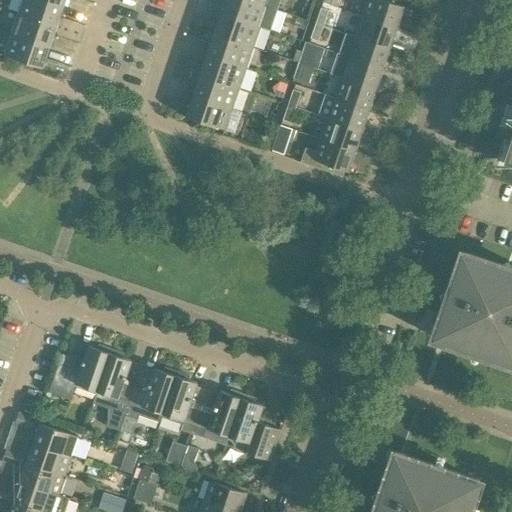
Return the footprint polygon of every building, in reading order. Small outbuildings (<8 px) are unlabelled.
[(46,0),(23,0),(19,14),(57,26),(64,6),(46,0)] [(227,0),(222,14),(260,27),(270,30),(276,10),(247,0),(227,0)] [(247,0),(276,10),(279,0),(247,0)] [(383,0),(367,0),(362,16),(397,28),(404,7),(383,0)] [(321,8),(316,23),(324,26),(329,11),(321,8)] [(19,14),(12,34),(50,47),(57,26),(19,14)] [(222,14),(215,35),(253,48),(260,27),(222,14)] [(362,16),(355,37),(390,48),(397,28),(362,16)] [(316,23),(311,39),(319,41),(324,26),(316,23)] [(12,34),(5,55),(43,68),(50,47),(12,34)] [(383,69),(390,48),(355,37),(346,34),(339,54),(383,69)] [(215,35),(208,55),(246,68),(253,48),(215,35)] [(304,48),(299,63),(313,68),(318,53),(304,48)] [(331,74),(342,78),(376,89),(383,69),(339,54),(337,53),(331,74)] [(208,55),(201,76),(239,89),(246,68),(208,55)] [(299,63),(294,78),(308,83),(313,68),(299,63)] [(201,76),(194,96),(232,109),(239,89),(201,76)] [(342,78),(335,98),(369,110),(376,89),(342,78)] [(293,90),(288,105),(296,108),(301,92),(293,90)] [(325,95),(318,115),(328,118),(362,130),(369,110),(335,98),(325,95)] [(194,96),(187,117),(225,130),(232,109),(194,96)] [(288,105),(283,120),(291,123),(296,108),(288,105)] [(328,118),(321,139),(355,151),(362,130),(328,118)] [(297,132),(282,126),(279,134),(290,138),(294,139),(297,132)] [(511,137),(505,136),(495,165),(511,165),(511,137)] [(306,148),(301,162),(343,177),(345,171),(348,172),(355,151),(321,139),(316,152),(306,148)] [(511,268),(464,252),(434,338),(511,364),(511,268)] [(62,353),(49,392),(72,400),(76,388),(96,395),(112,349),(99,345),(98,349),(89,346),(84,360),(62,353)] [(96,395),(93,403),(108,408),(107,427),(121,432),(126,416),(126,415),(135,388),(124,384),(132,361),(123,357),(124,353),(112,349),(96,395)] [(135,388),(126,415),(126,416),(138,420),(140,416),(160,423),(162,417),(178,371),(165,367),(164,371),(155,368),(147,392),(135,388)] [(178,371),(162,417),(183,424),(181,430),(193,434),(201,410),(190,406),(198,383),(189,380),(190,376),(178,371)] [(201,410),(193,434),(205,438),(207,432),(228,439),(243,394),(231,390),(230,394),(220,391),(213,414),(201,410)] [(243,394),(228,439),(232,443),(234,447),(238,450),(247,453),(271,461),(282,429),(258,421),(264,406),(254,402),(256,398),(243,394)] [(16,422),(35,429),(38,419),(19,413),(16,422)] [(41,423),(34,444),(72,456),(78,436),(41,423)] [(34,444),(27,463),(65,476),(72,456),(34,444)] [(12,464),(16,452),(6,449),(2,461),(12,464)] [(26,456),(16,452),(12,464),(22,468),(26,456)] [(396,452),(375,511),(471,511),(482,481),(396,452)] [(27,463),(21,482),(59,495),(65,476),(27,463)] [(145,466),(140,479),(148,482),(153,468),(145,466)] [(140,479),(133,499),(149,505),(156,485),(148,482),(140,479)] [(211,481),(204,501),(236,511),(240,511),(247,493),(211,481)] [(21,482),(14,501),(45,511),(65,511),(70,499),(59,495),(21,482)] [(13,494),(3,491),(0,499),(0,503),(9,506),(13,494)] [(107,511),(109,511),(122,511),(127,500),(113,495),(107,511)] [(45,511),(14,501),(10,511),(45,511)] [(236,511),(204,501),(200,511),(236,511)]
